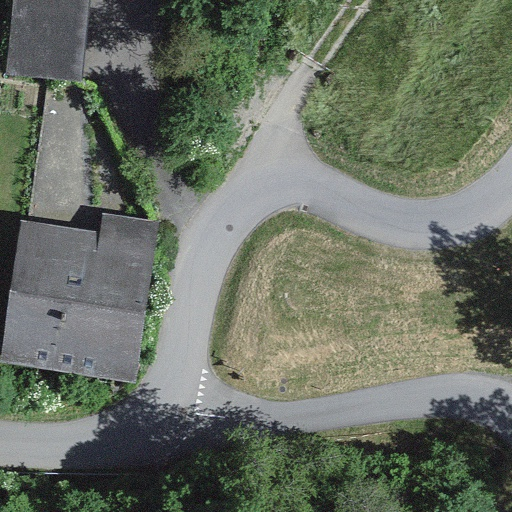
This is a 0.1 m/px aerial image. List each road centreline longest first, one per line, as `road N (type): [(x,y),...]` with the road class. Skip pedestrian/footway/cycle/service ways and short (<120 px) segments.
road 1 (unclassified): [(511,181),(479,209),(429,223),(292,182),(241,201),(210,242),(160,408)]
road 2 (unclassified): [(160,408),(285,417),(450,395),(511,412)]
road 3 (track): [(273,185),(293,93),(361,0)]
road 4 (unclassified): [(160,408),(136,431),(99,442),(0,444)]
